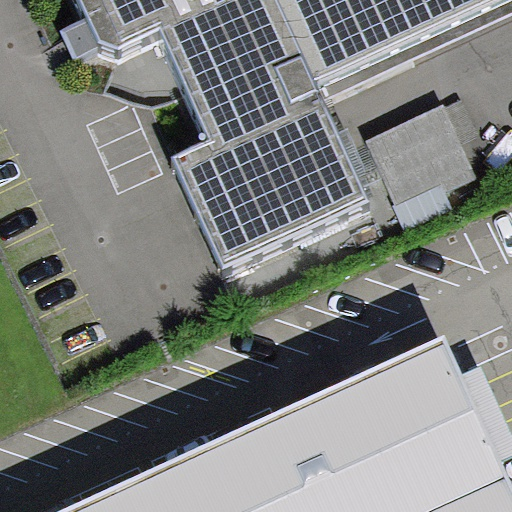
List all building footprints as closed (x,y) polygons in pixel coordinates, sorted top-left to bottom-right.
[(225,279),(368,214),(320,109),(313,96),(269,0),(73,0),(86,28),(99,57),(120,65),(163,46),(213,154),(175,171),(225,279)] [(511,0),(269,0),(313,96),(511,5),(511,0)] [(511,5),(313,96),(320,109),(511,21),(511,5)] [(99,57),(86,28),(62,39),(75,68),(99,57)] [(365,145),(395,209),(443,186),(448,197),(479,183),(444,108),(365,145)] [(511,511),(511,496),(500,471),(461,384),(446,353),(96,511),(511,511)] [(511,442),(482,375),(461,384),(500,471),(511,465),(511,442)]
